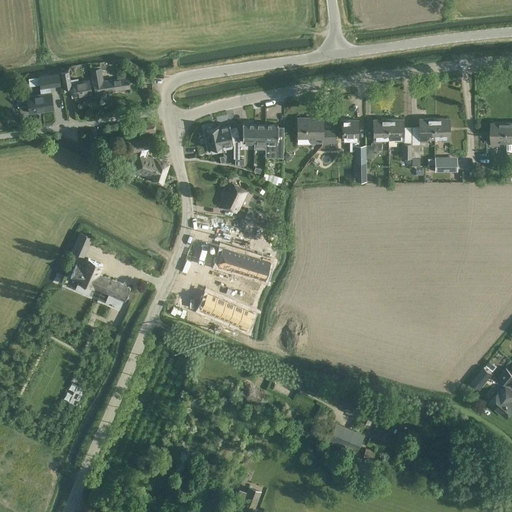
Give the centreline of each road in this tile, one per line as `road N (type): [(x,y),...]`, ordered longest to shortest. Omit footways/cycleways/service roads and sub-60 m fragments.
road 1 (residential): [(511,61),(445,66),(169,118)]
road 2 (tertiary): [(67,511),(186,228)]
road 3 (tertiary): [(168,109),(166,91),(179,78),(337,53)]
road 4 (tertiary): [(337,53),(511,33)]
road 5 (unclassified): [(0,137),(168,109)]
road 6 (residential): [(206,232),(272,245),(268,254),(215,239)]
